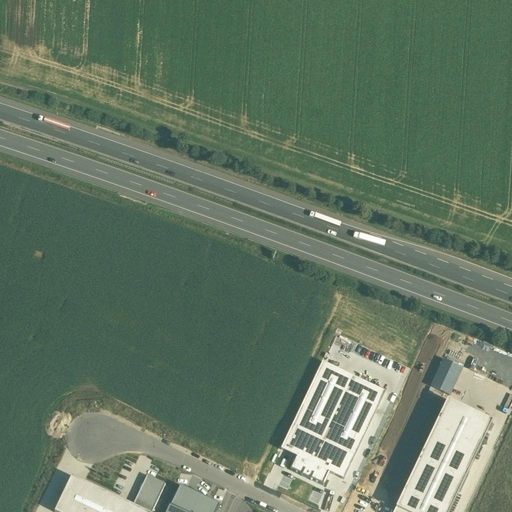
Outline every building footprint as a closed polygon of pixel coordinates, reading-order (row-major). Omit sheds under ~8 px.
[(194,318),(157,300),(125,364),(163,382),(194,318)] [(461,369),(444,361),(431,387),(448,396),(461,369)] [(281,451),(296,458),(329,473),(345,481),(386,393),(322,363),(281,451)] [(447,402),(395,510),(398,511),(449,511),(492,423),(447,402)] [(323,486),(329,473),(296,458),(290,471),(323,486)] [(483,511),(511,511),(511,469),(505,467),(483,511)] [(133,507),(72,478),(55,511),(152,511),(165,486),(147,477),(133,507)] [(180,488),(168,511),(216,511),(220,506),(180,488)]
